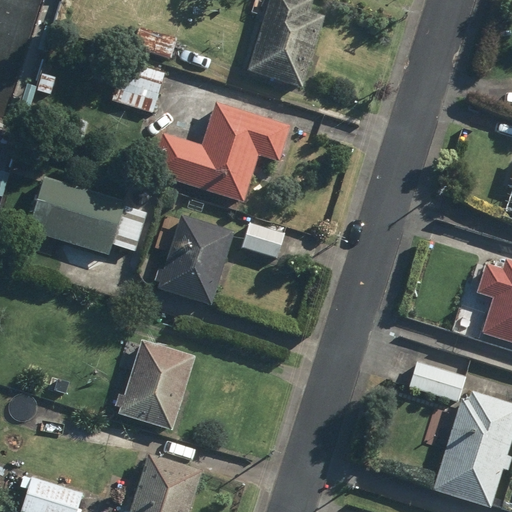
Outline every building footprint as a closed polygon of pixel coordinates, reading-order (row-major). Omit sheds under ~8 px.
[(304,90),(326,17),(311,12),(314,0),(267,0),(245,72),(304,90)] [(176,39),(137,30),(133,50),(172,58),(176,39)] [(312,225),(337,143),(61,61),(36,143),(312,225)] [(126,202),(45,180),(30,236),(111,258),(126,202)] [(171,229),(158,226),(152,249),(165,253),(154,293),(214,309),(234,234),(174,218),(171,229)] [(286,231),(248,223),(241,252),(279,261),(286,231)] [(511,265),(506,263),(503,271),(486,267),(478,297),(495,302),(485,339),(511,346),(511,265)] [(197,356),(137,340),(117,419),(177,434),(197,356)] [(511,472),(511,452),(507,451),(511,434),(511,406),(465,392),(435,495),(490,511),(501,473),(511,476),(511,472)] [(190,511),(202,471),(148,455),(132,511),(190,511)] [(77,511),(83,496),(28,477),(16,511),(77,511)]
